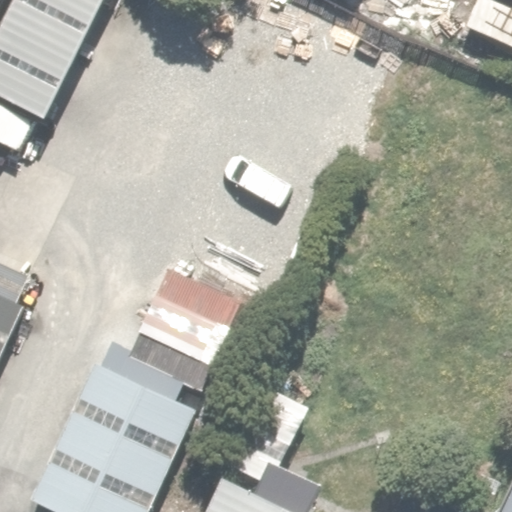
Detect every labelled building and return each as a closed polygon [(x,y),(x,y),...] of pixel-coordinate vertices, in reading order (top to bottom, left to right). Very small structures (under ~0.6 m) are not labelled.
[(0,137),(20,148),(42,107),(48,110),(104,0),(14,0),(0,27),(0,137)] [(0,335),(22,287),(0,277),(0,335)] [(173,511),(233,387),(98,324),(16,495),(52,511),(173,511)] [(412,473),(393,511),(469,511),(474,503),(412,473)] [(219,511),(323,511),(236,474),(219,511)]
